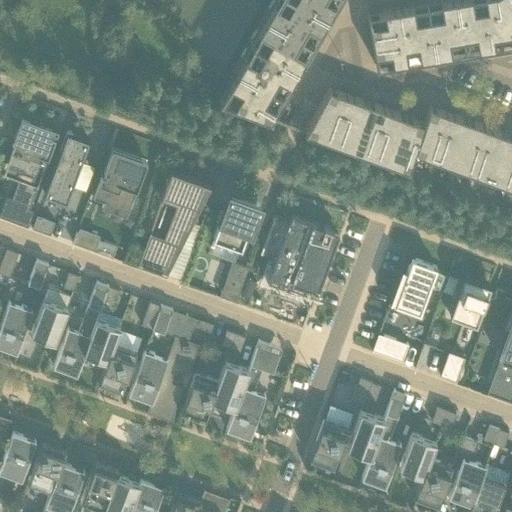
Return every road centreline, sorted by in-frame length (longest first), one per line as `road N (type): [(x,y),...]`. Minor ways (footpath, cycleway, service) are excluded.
road 1 (residential): [(331,350),(0,230)]
road 2 (residential): [(511,418),(331,350)]
road 3 (residential): [(331,350),(273,511)]
road 4 (residential): [(379,220),(331,350)]
